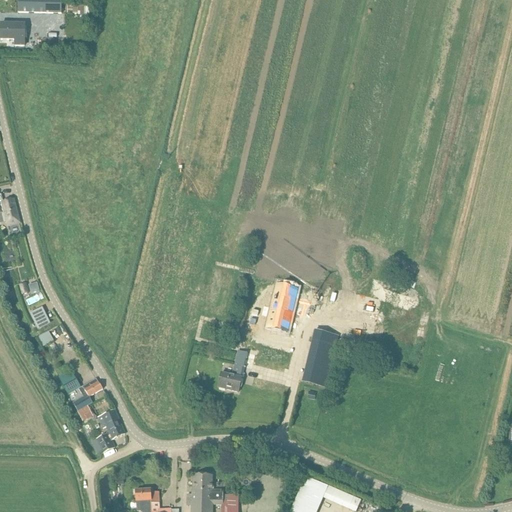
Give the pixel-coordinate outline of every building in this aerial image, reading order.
[(61,0),(18,0),(18,13),(61,14),(61,0)] [(90,1),(68,0),(68,15),(90,16),(90,1)] [(15,47),(24,47),(25,47),(25,26),(11,25),(1,25),(1,41),(18,41),(18,46),(15,46),(15,47)] [(0,224),(7,223),(8,227),(20,223),(14,200),(3,203),(1,195),(0,195),(0,224)] [(262,209),(262,215),(262,220),(265,225),(269,229),(273,232),(279,233),(284,232),(289,230),(293,227),(296,222),(298,217),(298,211),(296,206),(293,202),(288,199),(283,197),(278,197),(273,198),(268,201),(265,205),(262,209)] [(19,287),(22,295),(29,293),(26,285),(19,287)] [(291,321),(299,290),(280,285),(273,317),(291,321)] [(42,309),(30,315),(37,330),(49,324),(42,309)] [(50,333),(45,336),(49,342),(54,339),(50,333)] [(311,342),(305,373),(303,382),(326,388),(328,378),(335,347),(311,342)] [(248,354),(238,351),(232,377),(221,375),(220,379),(218,388),(227,390),(227,389),(231,390),(231,391),(238,393),(244,368),(248,354)] [(69,393),(80,387),(76,380),(65,386),(69,393)] [(90,404),(86,398),(88,397),(89,398),(103,390),(96,380),(79,390),(84,399),(73,404),(78,411),(90,404)] [(309,391),(307,399),(314,401),(316,393),(309,391)] [(85,408),(79,412),(81,417),(88,413),(88,412),(90,411),(87,407),(85,408)] [(111,441),(125,435),(115,411),(99,418),(104,429),(106,428),(110,435),(97,441),(103,454),(114,449),(111,441)] [(192,492),(192,500),(189,500),(189,506),(192,506),(191,511),(212,511),(213,506),(238,507),(238,498),(223,497),(223,491),(212,490),(212,476),(193,476),(193,492),(192,492)] [(292,511),(318,511),(329,487),(307,478),(292,511)] [(171,511),(171,510),(159,511),(159,493),(151,494),(151,490),(136,491),(136,503),(137,503),(137,511),(143,511),(145,511),(171,511)]
